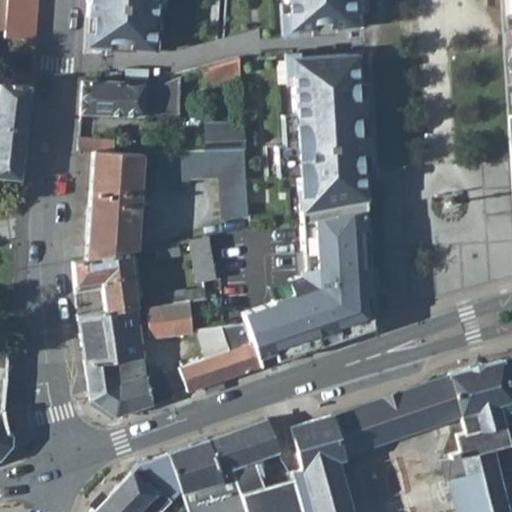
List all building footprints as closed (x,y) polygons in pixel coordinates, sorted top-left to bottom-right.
[(0,0),(0,26),(5,27),(4,34),(34,38),(36,0),(0,0)] [(86,0),(85,15),(90,16),(88,45),(154,51),(157,20),(153,19),(154,0),(86,0)] [(282,0),(285,29),(352,25),(350,0),(282,0)] [(354,53),(288,57),(292,114),(288,114),(291,144),(282,145),(274,146),(275,163),(278,163),(279,177),(297,176),(300,213),(364,202),(362,172),(364,172),(362,141),(364,141),(361,98),(359,98),(358,82),(356,82),(354,53)] [(208,85),(241,74),(241,58),(204,70),(208,85)] [(0,83),(27,86),(30,86),(31,73),(0,70),(0,83)] [(140,113),(177,115),(178,78),(158,84),(80,80),(78,113),(140,116),(140,113)] [(0,176),(18,178),(27,86),(0,83),(0,176)] [(291,144),(288,114),(280,115),(282,145),(291,144)] [(207,125),(207,150),(244,149),(243,125),(207,125)] [(91,151),(104,151),(105,140),(76,138),(76,150),(91,151)] [(220,220),(246,215),(244,149),(207,150),(156,150),(157,182),(188,182),(187,176),(216,176),(220,220)] [(85,253),(135,243),(137,209),(143,209),(144,194),(138,193),(141,153),(104,151),(91,151),(85,253)] [(261,226),(262,236),(278,233),(276,223),(261,226)] [(193,282),(213,279),(207,236),(187,239),(193,282)] [(155,245),(157,257),(178,252),(176,241),(155,245)] [(128,250),(134,249),(135,243),(85,253),(85,258),(128,250)] [(134,307),(136,307),(128,250),(85,258),(72,261),(75,292),(100,289),(102,311),(134,307)] [(368,274),(378,272),(377,261),(368,262),(368,274)] [(287,340),(351,317),(343,294),(324,300),(319,287),(287,298),(283,286),(229,294),(234,323),(238,322),(235,303),(270,299),(287,340)] [(188,301),(200,299),(199,290),(183,292),(183,291),(161,293),(163,304),(188,301)] [(218,326),(234,323),(229,294),(200,299),(188,301),(191,330),(218,326)] [(148,337),(191,333),(191,330),(188,301),(163,304),(145,306),(148,337)] [(124,357),(141,355),(134,307),(102,311),(77,313),(84,362),(124,357)] [(186,391),(259,366),(244,322),(238,322),(234,323),(218,326),(227,350),(178,367),(186,391)] [(0,455),(10,443),(10,430),(7,431),(2,410),(4,376),(6,347),(0,346),(0,455)] [(113,416),(151,403),(144,374),(142,368),(127,374),(124,357),(84,362),(89,399),(113,416)] [(300,511),(311,511),(309,501),(344,491),(335,458),(341,457),(341,454),(458,415),(463,432),(454,434),(459,451),(448,454),(450,460),(441,462),(446,480),(448,479),(465,475),(466,477),(481,473),(477,452),(493,448),(509,444),(497,404),(511,400),(511,358),(500,361),(500,358),(447,373),(448,376),(329,415),(329,414),(289,425),(301,467),(289,470),(291,477),(300,511)] [(151,403),(172,396),(161,368),(144,374),(151,403)] [(265,417),(165,453),(180,491),(187,511),(300,511),(291,477),(264,487),(253,460),(277,451),(265,417)] [(502,484),(493,448),(477,452),(481,473),(466,477),(465,475),(448,479),(452,496),(501,484),(502,484)] [(159,511),(180,491),(165,453),(138,463),(89,511),(159,511)] [(509,511),(507,503),(506,504),(501,484),(452,496),(456,511),(509,511)] [(309,501),(311,511),(350,511),(344,491),(309,501)]
